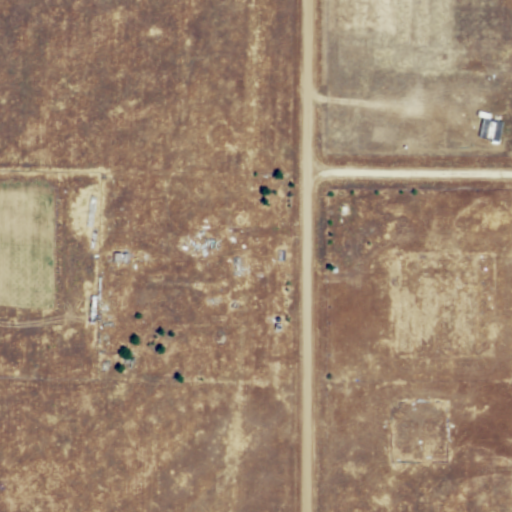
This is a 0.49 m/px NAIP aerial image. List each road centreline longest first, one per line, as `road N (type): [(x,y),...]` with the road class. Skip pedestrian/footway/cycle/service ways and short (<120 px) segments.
road 1 (residential): [(305,511),(306,0)]
road 2 (residential): [(511,177),(309,177)]
